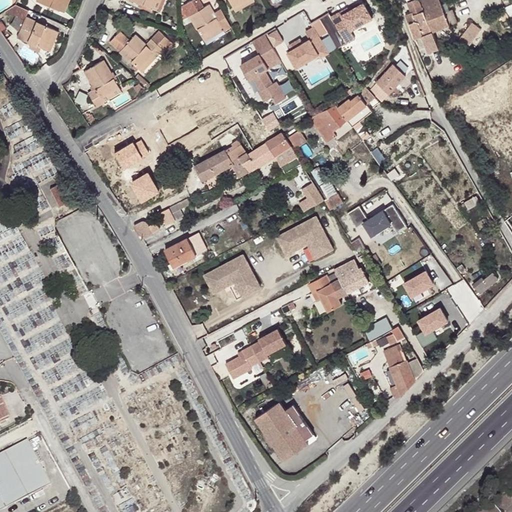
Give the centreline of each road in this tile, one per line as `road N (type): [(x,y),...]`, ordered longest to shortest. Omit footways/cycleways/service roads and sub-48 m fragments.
road 1 (unclassified): [(276,511),(154,288),(34,97)]
road 2 (residential): [(511,290),(282,511)]
road 3 (unknown): [(67,149),(297,9),(326,0)]
road 4 (residential): [(511,240),(439,114),(389,0)]
road 5 (motorway): [(511,365),(362,511)]
road 6 (unknown): [(484,317),(395,195),(366,185),(346,191)]
road 7 (unknown): [(185,343),(348,255)]
road 8 (residential): [(90,511),(20,381),(0,372)]
road 9 (unknown): [(133,253),(284,183)]
road 10 (motorway): [(404,511),(511,408)]
road 11 (motorway): [(416,511),(511,413)]
